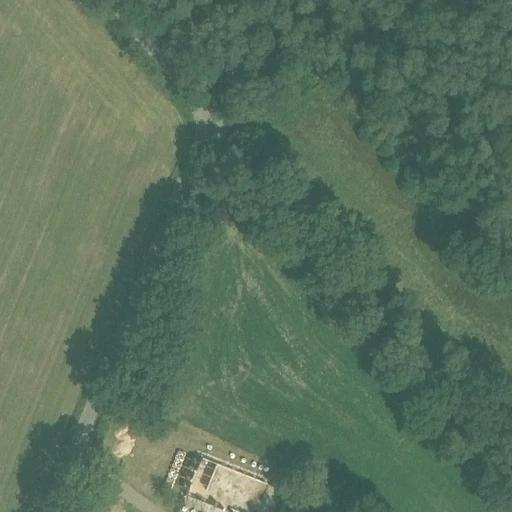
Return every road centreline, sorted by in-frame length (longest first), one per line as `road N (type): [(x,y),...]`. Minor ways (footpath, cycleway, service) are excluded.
road 1 (unclassified): [(50,511),(205,127),(98,0)]
road 2 (track): [(205,127),(229,121),(423,0)]
